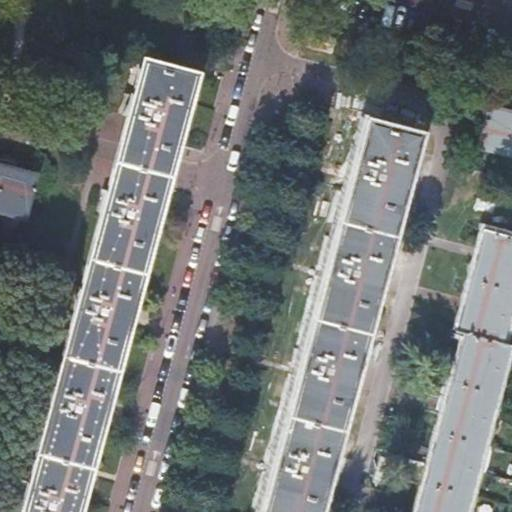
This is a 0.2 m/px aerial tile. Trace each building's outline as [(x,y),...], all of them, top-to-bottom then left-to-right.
[(104,189),(104,192),(103,203),(100,212),(106,213),(86,287),(78,285),(77,300),(75,308),(80,310),(60,384),(52,383),(51,398),(49,406),(54,408),(34,483),(29,482),(27,489),(19,503),(28,505),(25,511),(75,511),(158,204),(168,165),(184,105),(193,73),(147,61),(138,93),(132,92),(132,94),(131,99),(123,113),(132,116),(122,153),(112,190),(104,189)] [(511,108),(489,102),(478,143),(511,152),(511,108)] [(352,195),(338,248),(337,251),(332,249),(329,259),(322,270),(331,273),(311,348),(305,347),(303,356),(297,368),(305,371),(285,445),(280,443),(278,452),(271,465),(279,467),(267,511),(317,511),(384,260),(398,207),(418,133),(371,121),(365,144),(363,153),(358,152),(355,160),(348,173),(357,176),(352,195)] [(0,161),(0,208),(28,216),(40,172),(0,161)] [(486,230),(472,282),(459,331),(463,332),(466,333),(455,373),(444,415),(434,453),(425,487),(419,511),(418,511),(461,511),(482,433),(507,342),(500,340),(511,293),(511,235),(486,229),(486,230)]
